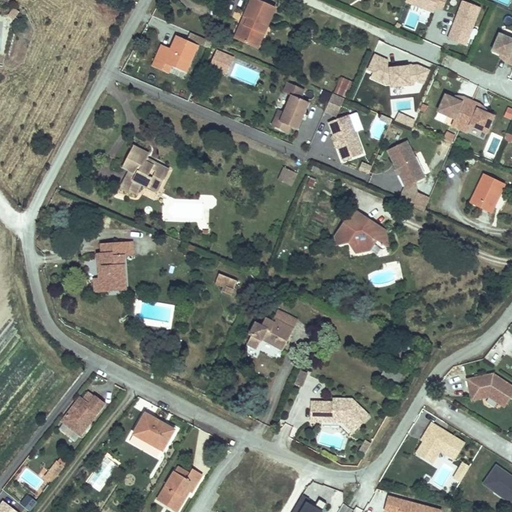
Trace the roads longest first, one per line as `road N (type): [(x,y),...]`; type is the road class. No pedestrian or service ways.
road 1 (residential): [(145,0),(33,209),(29,253),(37,290),(63,337),(200,416),(313,467),(364,473),(381,460),(423,383),(449,354),(486,339),(511,310)]
road 2 (unknown): [(308,0),(511,94)]
